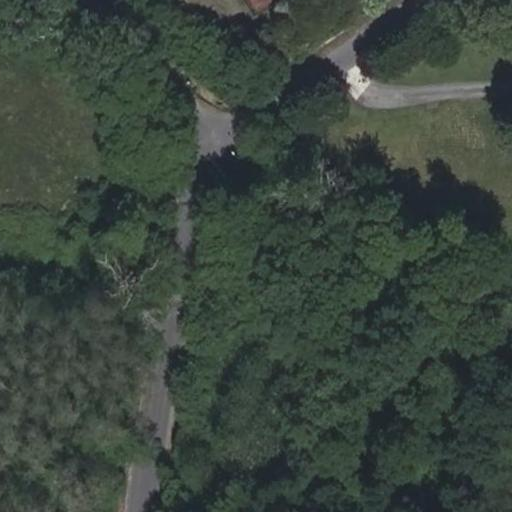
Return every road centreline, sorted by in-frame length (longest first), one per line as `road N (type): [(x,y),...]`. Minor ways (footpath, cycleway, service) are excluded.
road 1 (residential): [(132,511),(194,197),(230,135)]
road 2 (unclassified): [(230,135),(439,0)]
road 3 (unclassified): [(53,0),(230,135)]
